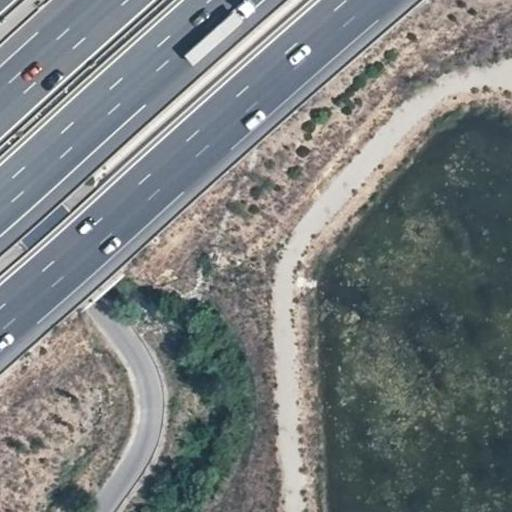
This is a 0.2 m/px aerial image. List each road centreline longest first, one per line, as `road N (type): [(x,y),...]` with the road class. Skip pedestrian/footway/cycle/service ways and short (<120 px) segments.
road 1 (track): [(295,511),(278,337),(287,261),(410,108),(464,78),(511,77)]
road 2 (motorway): [(0,320),(359,0)]
road 3 (unclassified): [(0,191),(143,366),(147,427),(99,511)]
road 4 (motorway): [(0,199),(224,0)]
road 5 (motorway): [(114,0),(0,102)]
